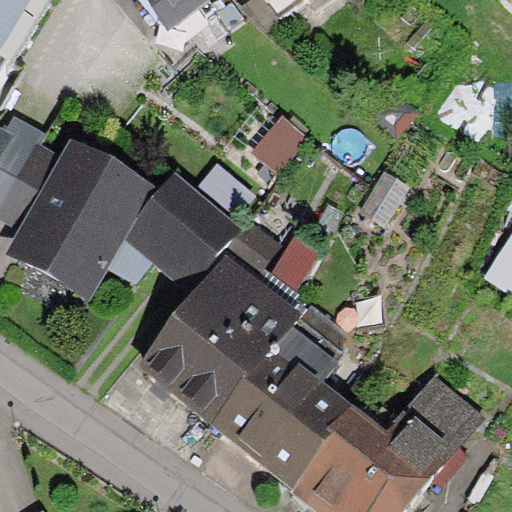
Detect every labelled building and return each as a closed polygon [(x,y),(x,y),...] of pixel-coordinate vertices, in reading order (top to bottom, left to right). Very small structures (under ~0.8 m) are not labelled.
[(0,0),(0,64),(37,0),(0,0)] [(205,7),(200,0),(134,0),(157,36),(205,7)] [(255,0),(267,18),(296,0),(255,0)] [(121,251),(147,199),(145,198),(19,125),(4,151),(0,157),(0,226),(14,234),(0,258),(0,268),(83,317),(115,262),(121,251)] [(145,198),(147,199),(121,251),(184,305),(236,243),(161,179),(145,198)] [(511,248),(491,279),(511,291),(511,248)] [(201,437),(294,318),(225,265),(132,384),(201,437)] [(294,318),(201,437),(285,502),(345,424),(316,401),(348,360),(294,318)] [(345,424),(285,502),(298,511),(411,511),(480,423),(427,382),(376,448),(345,424)]
